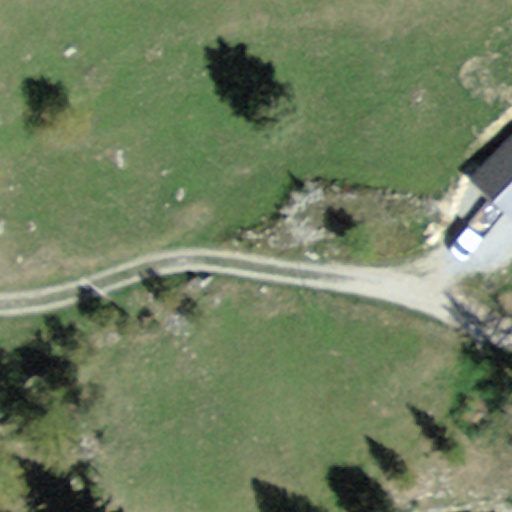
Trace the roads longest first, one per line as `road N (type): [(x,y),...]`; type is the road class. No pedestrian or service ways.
road 1 (track): [(511,333),(360,280),(217,262),(163,262),(0,305)]
road 2 (track): [(360,280),(426,271),(511,240)]
